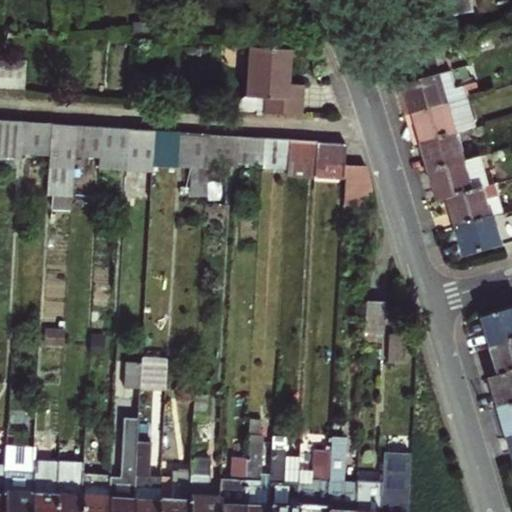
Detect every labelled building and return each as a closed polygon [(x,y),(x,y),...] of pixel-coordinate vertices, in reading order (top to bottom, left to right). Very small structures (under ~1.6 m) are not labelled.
[(435,0),(440,17),(475,7),(473,0),(435,0)] [(395,49),(405,83),(441,73),(431,39),(395,49)] [(288,81),(290,47),(246,44),(243,96),(238,101),(238,113),(259,115),(259,111),(300,113),(302,82),(288,81)] [(0,56),(0,88),(22,89),(25,58),(0,56)] [(405,83),(414,112),(461,98),(453,69),(441,73),(405,83)] [(397,85),(406,114),(414,112),(405,83),(397,85)] [(423,141),(458,130),(477,125),(469,96),(461,98),(414,112),(423,141)] [(406,114),(414,143),(423,141),(414,112),(406,114)] [(20,151),(22,119),(0,117),(0,154),(20,156),(20,151)] [(20,151),(47,153),(49,121),(22,119),(20,151)] [(73,154),(75,122),(49,121),(47,153),(45,192),(71,193),(73,154)] [(75,122),(73,154),(98,156),(100,124),(75,122)] [(126,162),(128,126),(100,124),(98,156),(98,166),(126,168),(126,162)] [(126,162),(151,163),(153,128),(128,126),(126,162)] [(206,166),(206,164),(208,131),(178,129),(176,165),(206,166)] [(467,159),(458,130),(423,141),(431,169),(467,159)] [(208,131),(206,164),(236,165),(236,163),(238,133),(208,131)] [(238,133),(236,163),(261,164),(263,135),(238,133)] [(285,170),(287,137),(263,135),(261,164),(261,169),(285,170)] [(285,175),(313,177),(315,138),(287,137),(285,170),(285,175)] [(344,162),(345,141),(315,138),(313,177),(343,179),(344,162)] [(448,196),(488,185),(479,155),(467,159),(431,169),(440,198),(448,196)] [(365,165),(344,162),(343,179),(342,205),(371,207),(372,187),(365,165)] [(448,196),(456,225),(503,211),(495,182),(488,185),(448,196)] [(503,211),(456,225),(465,254),(511,240),(511,211),(511,209),(503,211)] [(366,298),(364,330),(382,331),(384,299),(366,298)] [(511,306),(483,316),(491,343),(511,336),(511,306)] [(388,332),(387,359),(400,361),(402,332),(388,332)] [(511,336),(491,343),(500,373),(511,369),(511,336)] [(165,389),(166,356),(141,354),(140,362),(139,388),(165,389)] [(125,387),(139,388),(140,362),(126,361),(125,387)] [(511,369),(500,373),(491,376),(500,405),(511,401),(511,369)] [(194,391),(192,419),(205,420),(207,393),(194,391)] [(511,432),(511,401),(500,405),(508,433),(511,432)] [(107,511),(132,511),(137,420),(137,416),(123,416),(122,454),(121,472),(110,472),(107,511)] [(158,511),(160,475),(148,474),(152,421),(137,420),(132,511),(158,511)] [(267,511),(269,472),(260,472),(262,434),(247,433),(246,456),(242,511),(267,511)] [(267,511),(295,511),(297,482),(283,481),(285,454),(286,435),(271,434),(269,472),(267,511)] [(325,511),(353,511),(355,480),(343,479),(345,435),(330,434),(329,449),(328,480),(325,511)] [(2,511),(28,511),(32,437),(22,437),(21,454),(5,453),(5,462),(2,511)] [(54,511),(58,438),(45,438),(32,437),(28,511),(54,511)] [(54,511),(79,511),(83,445),(83,440),(58,438),(54,511)] [(107,511),(110,472),(110,462),(96,462),(97,445),(83,445),(79,511),(107,511)] [(328,480),(329,449),(314,448),(311,479),(328,480)] [(381,452),(379,476),(377,511),(406,511),(410,454),(381,452)] [(217,511),(219,492),(209,491),(210,457),(190,454),(189,470),(186,511),(217,511)] [(217,511),(242,511),(246,456),(231,454),(230,477),(219,477),(219,492),(217,511)] [(283,481),(297,482),(297,478),(299,455),(285,454),(283,481)] [(171,476),(160,475),(158,511),(186,511),(189,470),(172,469),(171,476)] [(355,480),(353,511),(377,511),(379,476),(355,475),(355,480)] [(325,511),(328,480),(311,479),(297,478),(297,482),(295,511),(325,511)]
